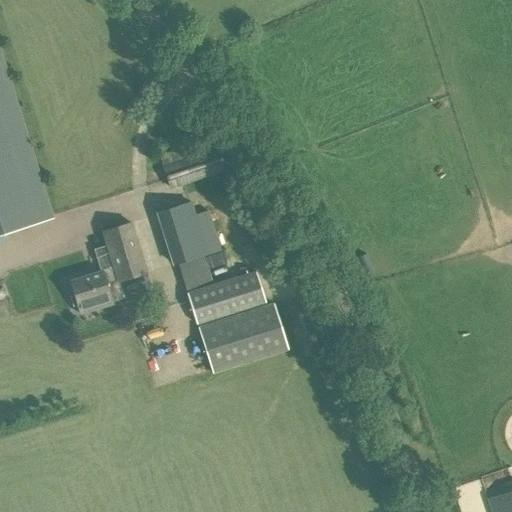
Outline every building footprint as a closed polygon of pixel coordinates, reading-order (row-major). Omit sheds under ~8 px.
[(0,60),(0,232),(49,217),(0,60)] [(163,168),(169,188),(223,170),(217,149),(163,168)] [(202,256),(205,254),(220,251),(208,212),(193,214),(189,202),(157,212),(173,264),(185,261),(188,272),(206,267),(202,256)] [(77,307),(79,314),(111,305),(111,302),(123,298),(118,282),(130,278),(131,284),(143,280),(142,275),(147,273),(132,222),(101,231),(105,246),(93,249),(99,271),(68,280),(71,291),(64,293),(67,302),(74,300),(76,308),(77,307)] [(255,272),(186,293),(195,324),(265,302),(255,272)] [(211,374),(288,349),(273,304),(197,328),(211,374)] [(511,511),(511,490),(487,499),(492,511),(511,511)]
